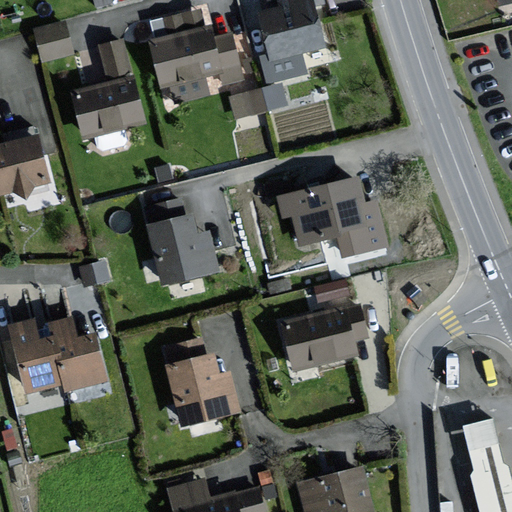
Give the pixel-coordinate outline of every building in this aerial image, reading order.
[(272,0),(275,8),(257,13),(270,64),(327,50),(314,0),(272,0)] [(511,0),(497,0),(505,26),(511,23),(511,0)] [(204,8),(159,19),(162,34),(146,38),(159,93),(171,90),(174,107),(210,99),(209,91),(242,84),(230,35),(211,39),(204,8)] [(35,23),(44,58),(76,49),(67,15),(35,23)] [(103,88),(68,96),(80,144),(145,129),(125,43),(94,50),(103,88)] [(284,80),(231,89),(234,112),(288,103),(284,80)] [(0,200),(49,190),(38,141),(16,145),(0,148),(0,200)] [(356,183),(277,201),(281,221),(292,218),(299,249),(343,239),(342,234),(366,229),(356,183)] [(191,216),(147,227),(154,257),(145,259),(152,288),(219,273),(210,233),(196,236),(191,216)] [(366,335),(360,306),(348,309),(347,306),(286,321),(297,367),(357,353),(354,338),(366,335)] [(104,379),(85,314),(67,319),(52,324),(49,314),(34,319),(12,325),(31,390),(63,381),(66,390),(104,379)] [(185,424),(239,410),(229,374),(219,377),(214,357),(206,359),(201,339),(169,348),(173,365),(170,366),(185,424)] [(494,417),(465,423),(472,472),(482,511),(511,511),(511,472),(511,467),(494,417)] [(372,511),(362,469),(301,484),(308,511),(372,511)] [(264,511),(258,489),(235,495),(235,493),(210,499),(205,480),(172,489),(178,511),(264,511)]
